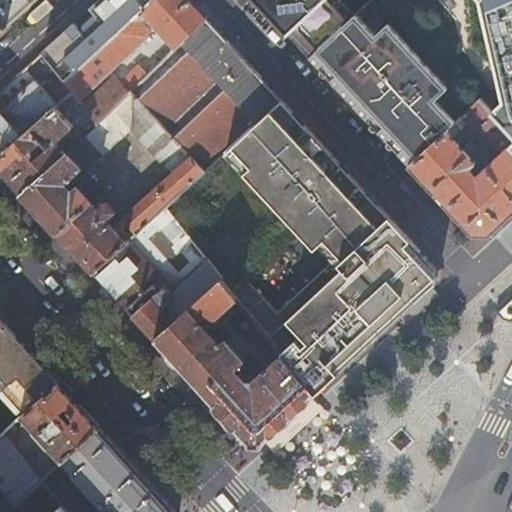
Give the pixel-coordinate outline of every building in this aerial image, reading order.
[(0,0),(0,31),(34,0),(0,0)] [(154,1),(154,0),(98,0),(91,7),(105,21),(82,42),(76,36),(83,30),(75,21),(43,50),(68,80),(144,10),(154,1)] [(191,1),(190,0),(154,0),(154,1),(144,10),(68,80),(66,81),(74,91),(73,92),(79,100),(149,37),(150,30),(142,22),(146,17),(175,49),(207,18),(191,1)] [(257,0),(275,19),(309,55),(350,19),(331,0),(257,0)] [(511,0),(482,0),(509,117),(502,122),(511,132),(511,144),(511,146),(511,0)] [(390,49),(357,13),(350,19),(309,55),(329,77),(343,92),(390,49)] [(249,64),(207,18),(175,49),(147,76),(130,92),(192,156),(205,170),(225,152),(232,145),(282,99),(249,64)] [(391,50),(390,49),(343,92),(359,110),(375,127),(426,80),(395,47),(391,50)] [(130,92),(147,76),(138,67),(120,83),(129,93),(130,92)] [(0,91),(0,156),(57,105),(59,104),(46,88),(37,79),(27,68),(0,91)] [(66,81),(62,76),(46,88),(59,104),(66,97),(73,92),(74,91),(66,81)] [(115,77),(83,105),(97,123),(129,93),(120,83),(115,77)] [(453,109),(426,80),(375,127),(394,148),(410,165),(455,123),(456,122),(448,113),(453,109)] [(80,101),(79,100),(73,92),(66,97),(59,104),(57,105),(64,114),(76,104),(80,101)] [(98,124),(68,151),(85,169),(131,127),(174,172),(192,156),(130,92),(129,93),(97,123),(98,124)] [(294,113),(282,99),(232,145),(251,166),(244,173),(285,217),(301,202),(318,221),(330,233),(368,273),(377,283),(405,313),(434,286),(432,284),(431,266),(433,264),(338,161),(294,113)] [(503,152),(511,146),(511,144),(511,132),(502,122),(481,99),(462,116),(467,121),(475,130),(479,127),(503,152)] [(57,105),(0,156),(0,167),(24,193),(67,153),(56,141),(63,135),(67,140),(72,136),(68,131),(74,125),(71,121),(79,115),(80,110),(76,104),(64,114),(57,105)] [(462,116),(456,122),(455,123),(460,127),(467,121),(462,116)] [(489,235),(511,213),(511,146),(503,152),(496,159),(490,152),(481,161),(487,168),(481,173),(477,169),(473,172),(471,168),(477,163),(470,155),(478,147),(471,140),(463,148),(454,137),(462,130),(460,127),(455,123),(410,165),(446,204),(474,234),(489,235)] [(232,145),(225,152),(244,173),(251,166),(232,145)] [(67,153),(24,193),(58,231),(91,201),(92,200),(80,186),(75,191),(69,191),(66,188),(65,181),(69,177),(71,178),(73,176),(72,175),(80,167),(67,153)] [(165,206),(205,170),(192,156),(174,172),(115,226),(107,218),(117,209),(109,200),(99,209),(91,201),(58,231),(94,271),(165,206)] [(361,354),(405,313),(377,283),(368,273),(330,233),(318,221),(301,202),(285,217),(286,218),(310,244),(320,234),(338,255),(301,290),(361,354)] [(165,206),(94,271),(156,340),(222,279),(224,278),(165,206)] [(270,338),(317,395),(361,354),(301,290),(277,312),(245,277),(231,290),(235,295),(238,298),(262,328),(270,338)] [(222,279),(156,340),(250,444),(264,444),(274,435),(314,397),(317,395),(270,338),(262,346),(261,346),(276,362),(271,367),(269,365),(266,367),(268,369),(266,372),(265,371),(258,377),(259,378),(255,382),(250,381),(238,368),(247,360),(229,339),(233,335),(227,328),(221,328),(213,335),(201,321),(210,314),(213,318),(217,317),(232,304),(239,313),(229,322),(247,341),(252,336),(262,328),(238,298),(235,295),(231,290),(222,279)] [(59,383),(6,323),(0,328),(0,387),(3,391),(5,389),(27,412),(59,383)] [(270,338),(262,328),(252,336),(262,346),(270,338)] [(27,412),(23,416),(59,457),(55,461),(58,465),(100,428),(59,383),(27,412)] [(319,403),(314,397),(274,435),(276,437),(282,437),(319,403)] [(42,481),(63,503),(70,511),(101,511),(102,511),(107,510),(106,511),(175,511),(100,428),(58,465),(43,479),(42,481)] [(4,432),(0,436),(0,483),(17,504),(42,481),(43,479),(4,432)] [(70,511),(63,503),(53,511),(70,511)]
